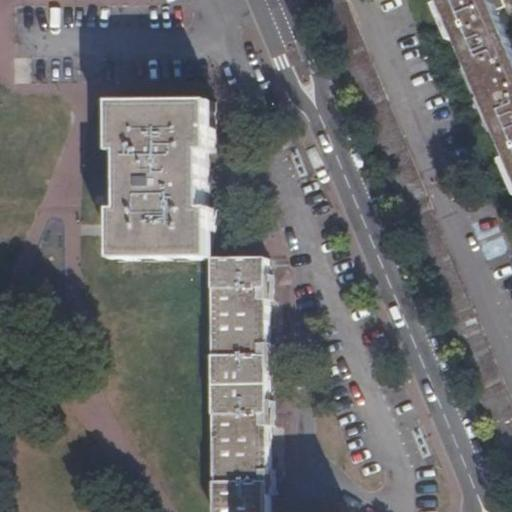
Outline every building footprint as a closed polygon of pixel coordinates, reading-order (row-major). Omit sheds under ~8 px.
[(511,401),(345,0),(315,0),(511,473),(511,401)] [(438,0),(511,171),(511,48),(497,13),(493,4),(501,1),(500,0),(438,0)] [(504,9),(501,1),(493,4),(497,13),(504,9)] [(116,104),(117,154),(125,154),(125,161),(151,187),(215,122),(215,104),(116,104)] [(151,187),(125,161),(125,214),(118,214),(118,262),(216,261),(216,213),(208,213),(208,155),(215,155),(215,122),(151,187)] [(478,240),(500,235),(496,216),(474,221),(478,240)] [(269,261),(216,261),(218,511),(270,511),(271,497),(271,495),(265,495),(265,474),(271,473),(271,472),(270,428),(270,426),(265,426),(265,404),(270,404),(270,402),(270,371),(270,369),(264,369),(264,347),(270,347),(269,346),(269,302),(270,301),(264,301),(264,279),(269,279),(269,277),(269,261)] [(274,277),(269,277),(269,279),(264,279),(264,301),(270,301),(269,302),(274,302),(274,277)] [(274,346),(269,346),(270,347),(264,347),(264,369),(270,369),(270,371),(274,371),(274,346)] [(275,403),(270,402),(270,404),(265,404),(265,426),(270,426),(270,428),(275,428),(275,403)] [(271,495),(271,497),(276,497),(275,472),(271,472),(271,473),(265,474),(265,495),(271,495)]
